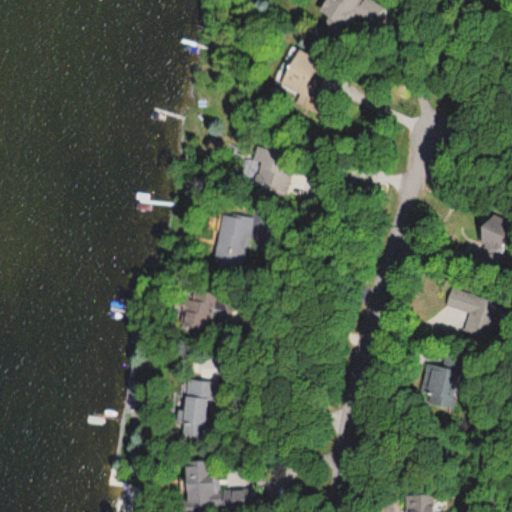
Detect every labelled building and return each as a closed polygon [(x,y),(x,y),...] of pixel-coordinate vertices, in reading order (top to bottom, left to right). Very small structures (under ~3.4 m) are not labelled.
[(308,83),(323,64),(304,48),(288,68),(308,83)] [(455,307),(485,311),(487,295),(457,291),(455,307)] [(447,379),(453,385),(459,380),(443,363),(428,376),(438,387),(447,379)] [(180,440),(207,442),(212,383),(185,380),(180,440)] [(178,465),(183,511),(226,507),(223,479),(209,481),(207,461),(178,465)] [(410,496),(410,511),(442,511),(441,494),(410,496)]
